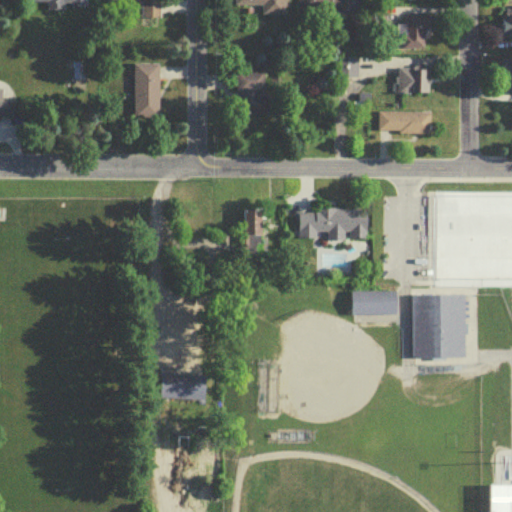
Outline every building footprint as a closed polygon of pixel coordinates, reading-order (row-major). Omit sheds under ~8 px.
[(84,0),(31,0),(31,7),(46,8),(46,15),(64,15),(64,9),(85,10),(84,0)] [(158,0),(106,0),(107,10),(140,10),(139,23),(158,24),(158,0)] [(261,11),(261,20),(287,20),(287,0),(234,0),(234,10),(261,11)] [(359,2),(359,0),(296,0),(296,21),(360,23),(361,2),(359,2)] [(511,13),(501,13),(501,50),(511,50),(511,43),(511,42),(511,19),(511,13)] [(403,29),(395,29),(396,53),(427,53),(426,20),(403,21),(403,29)] [(357,62),(333,62),(333,83),(357,83),(357,62)] [(133,123),(158,123),(158,69),(133,69),(133,123)] [(396,71),(396,98),(427,98),(427,71),(396,71)] [(237,78),(237,119),(264,119),(264,78),(237,78)] [(0,122),(11,124),(13,107),(2,105),(3,94),(0,93),(0,122)] [(377,138),(429,138),(429,118),(377,117),(377,138)] [(260,215),(243,215),(243,242),(260,242),(260,215)] [(366,245),(366,215),(298,215),(298,244),(317,244),(317,238),(326,238),(326,245),(366,245)] [(395,296),(350,296),(350,320),(395,320),(395,296)] [(411,364),(463,364),(463,300),(411,300),(411,364)] [(161,375),(161,403),(197,403),(197,375),(161,375)] [(511,511),(511,491),(489,491),(488,511),(511,511)]
